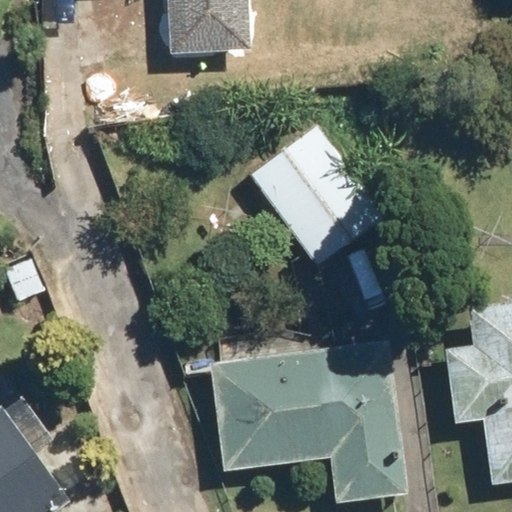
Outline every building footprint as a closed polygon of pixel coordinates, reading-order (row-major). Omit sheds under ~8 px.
[(166,0),(169,59),(245,55),(242,0),(166,0)] [(310,143),(257,185),(319,262),(372,220),(310,143)] [(511,482),(511,302),(471,308),(476,343),(445,347),(454,422),(485,419),(494,485),(511,482)] [(373,357),(212,376),(224,480),(386,461),(373,357)] [(0,511),(42,511),(47,509),(0,434),(0,511)]
